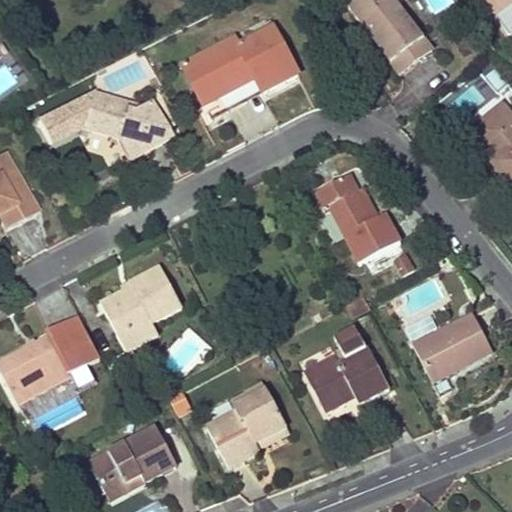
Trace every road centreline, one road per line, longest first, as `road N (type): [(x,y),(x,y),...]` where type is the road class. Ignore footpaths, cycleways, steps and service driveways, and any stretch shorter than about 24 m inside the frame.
road 1 (residential): [(0,290),(319,119),(355,118),(382,126),(511,295)]
road 2 (residential): [(334,511),(511,440)]
